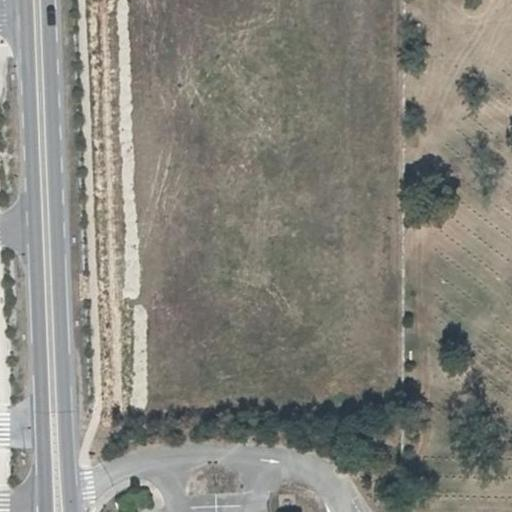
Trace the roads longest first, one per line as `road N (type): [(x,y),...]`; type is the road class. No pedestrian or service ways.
road 1 (secondary): [(35,0),(51,381)]
road 2 (secondary): [(71,511),(51,381)]
road 3 (secondary): [(51,381),(44,511)]
